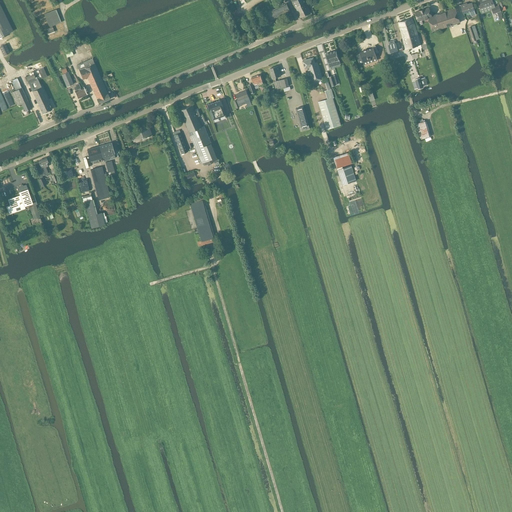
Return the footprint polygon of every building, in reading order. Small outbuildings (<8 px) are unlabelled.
[(299,0),(293,4),(298,13),(309,7),(306,2),(307,1),(306,0),(299,0)] [(480,8),(488,6),(493,4),(492,0),(479,0),(481,2),(479,3),(480,8)] [(461,5),(463,13),(469,11),(471,16),(472,16),(475,15),(475,14),(474,10),(472,2),(465,4),(465,3),(461,5)] [(287,3),(268,12),(271,19),(290,10),(287,3)] [(0,36),(12,31),(0,6),(0,36)] [(499,6),(492,8),(493,13),(497,12),(499,17),(501,16),(500,11),(501,11),(499,6)] [(311,12),(309,7),(298,13),(300,17),(311,12)] [(429,7),(415,12),(418,21),(429,17),(433,31),(460,22),(455,8),(432,16),(429,7)] [(61,22),(56,9),(44,13),(49,27),(46,28),(48,33),(55,31),(53,25),(61,22)] [(424,34),(421,33),(419,33),(419,34),(417,35),(412,18),(398,22),(406,49),(420,44),(418,37),(420,36),(422,42),(426,41),(424,34)] [(396,43),(389,45),(391,53),(398,51),(396,43)] [(0,47),(4,55),(9,53),(6,45),(0,47)] [(360,53),(356,55),(358,61),(362,60),(363,62),(376,58),(377,58),(375,54),(379,52),(375,45),(373,46),(373,47),(368,49),(360,52),(360,53)] [(67,57),(73,55),(70,46),(64,49),(67,57)] [(326,53),(329,65),(340,61),(336,50),(332,51),(330,52),(326,53)] [(314,57),(303,61),(305,68),(307,68),(308,70),(309,70),(313,82),(322,79),(317,62),(315,63),(314,57)] [(92,58),(77,65),(84,81),(88,79),(94,92),(105,87),(92,58)] [(278,66),(269,69),(272,78),(281,76),(278,66)] [(38,70),(42,79),(48,76),(43,67),(38,70)] [(74,84),(69,72),(62,75),(67,87),(74,84)] [(27,81),(28,81),(32,91),(42,113),(52,109),(41,85),(38,80),(37,76),(35,77),(33,73),(25,77),(27,81)] [(259,85),(263,84),(262,81),(260,74),(251,77),(254,84),(258,83),(259,85)] [(13,81),(12,82),(16,90),(22,87),(18,79),(17,78),(13,80),(13,81)] [(276,89),(283,87),(289,86),(287,78),(274,81),(276,89)] [(415,80),(412,81),(414,89),(418,88),(418,89),(423,87),(423,86),(420,79),(420,78),(415,79),(415,80)] [(325,91),(327,99),(333,98),(334,97),(331,89),(328,81),(325,82),(327,90),(325,91)] [(74,87),(75,90),(78,98),(87,94),(84,87),(80,88),(79,84),(77,84),(78,86),(74,87)] [(105,87),(94,92),(99,103),(110,98),(108,95),(111,94),(109,91),(107,92),(105,87)] [(239,100),(248,97),(246,90),(236,94),(239,100)] [(25,96),(15,100),(17,105),(22,103),(28,100),(25,96)] [(341,125),(333,98),(327,99),(318,102),(326,129),(341,125)] [(28,100),(22,103),(26,111),(31,108),(28,100)] [(223,106),(220,100),(207,104),(209,111),(213,122),(226,118),(222,106),(223,106)] [(180,110),(189,132),(201,127),(199,121),(196,122),(195,118),(197,117),(199,116),(197,110),(194,112),(191,105),(180,110)] [(304,107),(296,109),(301,126),(309,124),(304,107)] [(189,132),(188,132),(201,163),(202,163),(216,157),(204,126),(201,127),(189,132)] [(134,142),(152,135),(149,128),(146,129),(145,127),(143,129),(143,130),(131,135),(134,142)] [(181,154),(188,151),(180,132),(174,135),(181,154)] [(111,142),(87,149),(90,161),(91,161),(92,161),(99,159),(114,155),(114,154),(115,153),(111,142)] [(47,163),(48,162),(46,157),(38,160),(41,168),(37,169),(40,176),(42,176),(48,173),(45,167),(48,166),(47,163)] [(112,160),(105,162),(108,172),(114,171),(112,160)] [(351,165),(338,169),(343,184),(356,180),(351,165)] [(98,199),(110,196),(102,166),(90,170),(98,199)] [(31,200),(27,189),(26,185),(23,186),(22,185),(21,185),(21,187),(18,188),(20,195),(8,199),(11,208),(24,204),(24,206),(32,203),(33,205),(37,204),(35,198),(31,200)] [(204,200),(203,196),(190,200),(191,204),(190,204),(201,240),(197,241),(198,246),(214,242),(213,237),(204,205),(206,205),(205,200),(204,200)]
